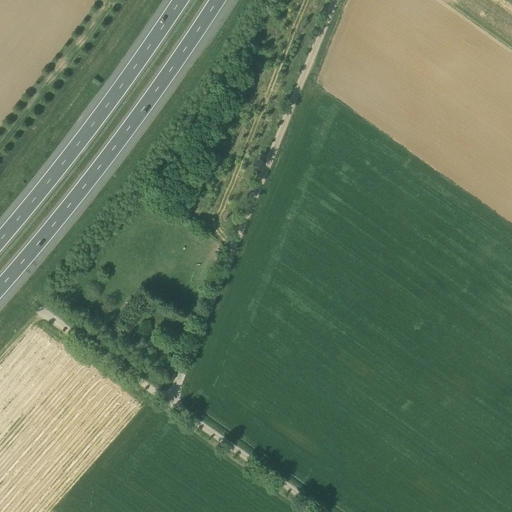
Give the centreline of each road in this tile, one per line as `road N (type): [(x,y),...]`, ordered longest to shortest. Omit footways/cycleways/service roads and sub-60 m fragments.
road 1 (unclassified): [(171,400),(335,0)]
road 2 (motorway): [(0,285),(66,209),(216,0)]
road 3 (motorway): [(180,0),(0,236)]
road 4 (unclassified): [(324,511),(171,400)]
road 5 (unclassified): [(171,400),(48,315)]
